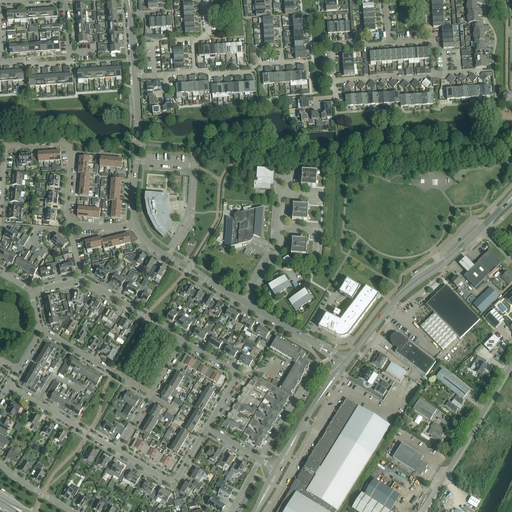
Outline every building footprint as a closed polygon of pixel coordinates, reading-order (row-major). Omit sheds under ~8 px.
[(155,19),(155,14),(152,14),(152,19),(149,19),(149,21),(146,21),(147,30),(150,29),(155,28),(155,19)] [(375,28),(375,26),(375,25),(364,26),(361,26),(361,29),(364,29),(365,32),(370,31),(370,33),(372,34),(378,34),(377,28),(375,28)] [(147,85),(147,91),(153,91),(154,91),(154,90),(155,90),(155,89),(155,88),(161,88),(160,80),(152,81),(152,84),(147,85)] [(153,98),(153,94),(153,91),(147,91),(145,92),(146,100),(149,100),(149,105),(156,104),(156,98),(153,98)] [(173,110),(172,95),(165,95),(165,99),(166,99),(166,106),(162,106),(163,114),(168,113),(168,110),(173,110)] [(313,101),(313,98),(305,98),(298,99),(298,104),(301,103),(302,109),(304,109),(309,108),(308,102),(313,101)] [(157,108),(156,104),(149,105),(149,110),(153,110),(153,115),(160,115),(160,114),(163,114),(162,106),(159,107),(159,108),(157,108)] [(325,114),(322,114),(321,114),(322,125),(322,122),(327,121),(327,118),(332,117),(331,110),(331,105),(324,106),(325,114)] [(305,115),(305,112),(304,109),(302,109),(297,109),(297,118),(301,118),(301,123),(308,122),(308,117),(308,116),(308,115),(305,115)] [(318,114),(318,113),(311,113),(311,116),(308,116),(308,117),(308,122),(308,124),(314,124),(313,120),(316,120),(316,126),(322,125),(321,114),(318,114)] [(17,167),(22,167),(22,164),(26,164),(25,153),(19,154),(20,160),(17,160),(17,167)] [(32,159),(31,153),(25,153),(26,164),(30,164),(30,167),(35,167),(35,159),(32,159)] [(276,170),(276,169),(257,168),(256,178),(258,178),(258,181),(254,181),(254,188),(270,189),(270,182),(272,183),(272,179),(273,179),(274,170),(276,170)] [(316,187),(317,172),(302,171),(302,177),(300,176),(300,180),(302,180),(301,186),(316,187)] [(59,183),(60,177),(54,177),(54,173),(48,173),(48,176),(47,182),(50,182),(59,183)] [(59,188),(59,183),(50,182),(50,185),(47,184),(47,187),(46,190),(52,191),(53,188),(59,188)] [(58,200),(58,194),(52,194),(52,191),(46,190),(46,194),(49,194),(48,199),(58,200)] [(149,217),(153,225),(156,231),(157,231),(163,238),(169,232),(171,234),(166,199),(167,199),(167,195),(145,193),(145,201),(147,210),(148,217),(149,217)] [(57,205),(58,200),(48,199),(48,204),(45,204),(45,207),(51,208),(51,205),(57,205)] [(307,221),(308,206),(293,205),(293,210),(292,210),(292,211),(291,214),(293,214),(292,220),(307,221)] [(56,217),(57,211),(51,211),(51,208),(45,207),(45,211),(44,216),(47,216),(56,217)] [(261,212),(261,208),(263,207),(238,213),(237,213),(235,215),(234,217),(234,220),(228,217),(228,222),(227,222),(226,225),(226,228),(227,228),(227,237),(225,237),(225,240),(226,243),(226,244),(226,248),(224,248),(249,242),(250,242),(252,241),(253,239),(253,237),(253,235),(259,238),(260,233),(260,234),(261,230),(261,227),(260,227),(261,218),(262,218),(262,217),(262,215),(262,213),(261,212)] [(56,222),(56,217),(47,216),(46,221),(44,221),(43,225),(49,225),(50,222),(56,222)] [(14,244),(15,242),(18,244),(20,241),(17,239),(20,234),(11,229),(10,231),(7,230),(4,235),(12,240),(13,240),(12,241),(11,242),(12,242),(14,244)] [(26,242),(29,237),(24,234),(21,239),(26,242)] [(57,246),(63,239),(58,235),(54,240),(52,238),(53,235),(49,235),(49,241),(52,241),(57,246)] [(104,249),(102,240),(101,238),(96,239),(98,248),(103,247),(104,250),(104,249)] [(64,249),(63,248),(68,243),(63,239),(57,246),(62,250),(62,253),(68,251),(68,248),(64,249)] [(306,255),(307,240),(292,239),(292,245),(290,245),(290,248),(292,248),(291,254),(306,255)] [(248,257),(251,254),(252,252),(247,249),(244,254),(248,257)] [(24,261),(29,251),(27,250),(21,259),(19,258),(15,266),(18,267),(17,268),(19,269),(24,261)] [(7,262),(12,254),(7,251),(3,259),(5,260),(5,261),(7,262)] [(475,288),(500,264),(489,252),(474,266),(468,272),(463,276),(475,288)] [(140,253),(137,257),(135,256),(135,255),(134,257),(132,259),(131,262),(136,265),(137,263),(141,265),(146,256),(140,253)] [(12,264),(17,256),(12,254),(7,262),(9,263),(9,262),(12,264)] [(287,265),(290,263),(292,262),(288,256),(283,259),(287,265)] [(469,260),(466,257),(459,263),(462,266),(468,272),(474,266),(469,260)] [(151,274),(155,268),(152,266),(155,262),(149,258),(144,267),(147,269),(146,271),(151,274)] [(67,273),(74,272),(72,266),(76,265),(74,259),(68,261),(69,264),(66,265),(67,273)] [(32,265),(33,262),(30,260),(29,263),(24,271),(27,273),(26,274),(28,275),(33,266),(32,265)] [(24,271),(29,263),(24,261),(19,269),(21,270),(21,269),(24,271)] [(62,266),(61,262),(55,263),(57,269),(60,268),(61,275),(67,273),(66,265),(62,266)] [(49,277),(55,276),(53,269),(57,269),(55,263),(50,264),(51,268),(47,269),(49,277)] [(100,278),(105,269),(100,267),(99,263),(92,264),(93,267),(98,270),(95,275),(100,278)] [(151,274),(149,277),(153,280),(155,276),(156,277),(158,275),(161,277),(166,268),(160,265),(158,269),(155,268),(151,274)] [(35,274),(38,269),(33,266),(28,275),(30,276),(31,275),(34,277),(35,274)] [(114,271),(109,268),(107,271),(105,269),(100,278),(105,281),(108,275),(110,277),(114,271)] [(49,277),(47,269),(40,270),(38,269),(35,274),(38,276),(40,272),(41,272),(42,279),(49,277)] [(120,277),(118,275),(119,272),(114,270),(114,271),(110,277),(111,276),(114,277),(111,282),(115,285),(120,277)] [(509,285),(511,282),(511,275),(508,271),(501,277),(509,285)] [(129,278),(125,276),(123,278),(120,277),(115,285),(120,288),(123,283),(126,284),(129,278)] [(291,286),(284,276),(282,277),(283,278),(281,279),(280,278),(268,286),(275,297),(287,289),(286,288),(288,287),(289,288),(291,286)] [(458,289),(460,287),(458,285),(462,282),(456,276),(451,281),(458,289)] [(130,294),(135,286),(137,283),(129,278),(126,284),(129,286),(125,291),(130,294)] [(352,301),(360,288),(347,280),(339,293),(345,295),(344,297),(347,299),(347,297),(352,301)] [(141,293),(144,287),(137,283),(135,286),(130,294),(135,297),(138,292),(141,293)] [(195,291),(192,290),(193,288),(188,285),(185,290),(183,289),(180,295),(183,297),(185,295),(188,296),(191,298),(195,291)] [(459,340),(480,320),(446,285),(426,305),(434,313),(420,327),(443,350),(456,337),(459,340)] [(146,303),(151,295),(148,293),(149,290),(145,288),(144,287),(141,293),(143,295),(140,300),(146,303)] [(350,334),(379,295),(365,287),(362,291),(363,292),(364,292),(343,320),(339,318),(341,313),(336,311),(332,317),(326,314),(319,327),(324,330),(338,337),(340,338),(343,338),(346,337),(348,336),(350,334)] [(473,304),(481,313),(498,296),(490,288),(473,304)] [(312,301),(305,290),(293,297),(293,298),(292,300),(291,299),(288,300),(295,311),(298,309),(297,308),(299,307),(300,308),(312,301)] [(204,294),(199,291),(198,293),(195,291),(191,298),(194,299),(193,300),(197,301),(195,304),(199,306),(202,300),(201,299),(204,294)] [(77,304),(79,292),(76,292),(76,293),(73,293),(73,295),(67,295),(68,302),(72,302),(72,301),(75,302),(75,304),(77,304)] [(82,293),(79,292),(77,304),(77,306),(81,306),(82,303),(85,305),(86,303),(89,299),(86,297),(84,297),(84,295),(81,294),(82,293)] [(214,302),(211,301),(212,299),(207,296),(204,301),(202,300),(199,306),(202,308),(204,306),(207,308),(207,307),(210,309),(214,302)] [(92,312),(99,300),(96,299),(95,300),(93,299),(92,300),(89,299),(86,303),(90,305),(89,306),(92,308),(90,311),(92,312)] [(101,313),(104,309),(105,308),(101,306),(102,304),(100,303),(101,302),(99,300),(92,312),(94,313),(96,310),(101,313)] [(223,305),(218,302),(217,304),(214,302),(210,309),(213,310),(212,311),(216,313),(214,315),(218,317),(219,316),(221,311),(220,310),(223,305)] [(107,311),(104,309),(101,313),(100,315),(103,317),(108,320),(113,311),(111,310),(110,311),(108,310),(107,311)] [(231,310),(229,309),(228,311),(225,310),(223,314),(221,316),(226,319),(228,317),(230,318),(235,311),(232,309),(231,310)] [(178,313),(172,310),(167,318),(173,322),(176,316),(179,317),(182,312),(179,310),(178,313)] [(496,328),(504,321),(493,310),(485,317),(496,328)] [(113,311),(108,320),(113,322),(114,323),(115,323),(117,320),(115,319),(117,315),(115,314),(115,312),(113,311)] [(236,325),(240,319),(238,317),(239,315),(237,314),(237,313),(235,311),(230,318),(233,320),(231,322),(236,325)] [(182,328),(188,319),(183,316),(185,313),(184,313),(182,312),(179,317),(181,319),(178,325),(182,328)] [(72,318),(74,315),(69,316),(67,319),(64,323),(65,323),(66,322),(68,323),(64,329),(71,333),(77,325),(70,321),(72,318)] [(58,324),(57,321),(60,320),(60,318),(49,320),(50,325),(53,325),(54,328),(60,326),(59,323),(58,324)] [(246,319),(244,318),(243,320),(240,319),(236,325),(241,328),(243,326),(245,327),(250,320),(247,318),(246,319)] [(125,320),(123,319),(119,326),(123,329),(129,320),(126,319),(125,320)] [(196,322),(197,320),(194,319),(192,321),(188,319),(182,328),(187,331),(191,324),(193,326),(196,322)] [(131,333),(135,328),(131,326),(132,324),(130,323),(131,322),(129,320),(123,329),(121,332),(124,334),(126,330),(131,333)] [(251,334),(255,328),(253,326),(254,324),(252,323),(253,322),(250,320),(245,327),(248,329),(246,331),(251,334)] [(199,337),(203,331),(200,329),(202,327),(196,324),(195,326),(192,330),(195,332),(194,334),(199,337)] [(82,343),(85,339),(87,335),(84,333),(86,329),(81,326),(80,328),(77,334),(79,336),(77,340),(82,343)] [(262,328),(259,327),(258,329),(255,328),(251,334),(256,337),(258,335),(261,336),(265,329),(262,327),(262,328)] [(267,344),(271,337),(268,335),(270,333),(267,332),(268,331),(265,329),(261,336),(263,338),(262,340),(267,344)] [(212,333),(209,331),(207,330),(205,332),(203,331),(199,337),(204,340),(205,338),(208,339),(212,333)] [(214,346),(218,340),(215,338),(217,336),(212,333),(208,339),(210,341),(209,343),(214,346)] [(408,342),(401,336),(399,334),(397,334),(394,334),(392,335),(391,337),(390,339),(390,341),(391,343),(392,345),(393,345),(393,346),(398,349),(395,352),(425,376),(436,363),(409,342),(409,341),(408,342)] [(285,343),(280,340),(281,339),(275,336),(269,348),(271,349),(271,348),(295,362),(296,360),(297,361),(282,387),(281,387),(281,386),(279,388),(292,396),(293,394),(291,393),(292,390),(293,391),(297,384),(296,384),(299,379),(300,379),(304,372),(303,372),(305,369),(306,370),(306,371),(307,370),(306,370),(310,364),(302,359),(305,354),(303,353),(303,352),(301,351),(297,349),(297,350),(292,347),(292,346),(286,342),(285,343)] [(489,352),(500,341),(494,336),(484,346),(489,352)] [(101,344),(104,340),(99,337),(97,340),(93,338),(90,342),(88,346),(94,350),(97,345),(100,346),(99,348),(101,344)] [(227,342),(224,340),(222,339),(220,341),(218,340),(214,346),(219,349),(220,347),(223,348),(227,342)] [(229,355),(233,349),(234,346),(227,342),(223,348),(225,350),(224,352),(229,355)] [(57,347),(51,343),(50,346),(47,344),(44,349),(52,353),(54,349),(56,349),(57,347)] [(110,348),(105,345),(101,351),(106,354),(105,357),(112,361),(112,360),(117,351),(110,347),(110,348)] [(238,357),(242,351),(234,346),(233,349),(229,355),(234,358),(235,356),(238,357)] [(53,357),(54,355),(52,353),(44,349),(41,353),(49,358),(50,356),(53,357)] [(244,364),(248,358),(245,356),(247,354),(246,353),(245,352),(242,351),(238,357),(240,359),(239,361),(244,364)] [(46,363),(49,358),(41,353),(39,358),(46,363)] [(380,369),(387,358),(378,353),(374,360),(374,359),(372,362),(372,363),(373,364),(373,365),(375,366),(376,366),(380,369)] [(188,366),(192,359),(189,358),(190,356),(186,354),(181,363),(188,366)] [(257,360),(253,357),(252,357),(250,359),(248,358),(244,364),(249,367),(251,365),(253,366),(257,360)] [(481,376),(487,366),(484,365),(486,361),(478,357),(474,364),(478,366),(474,372),(481,376)] [(43,367),(46,363),(39,358),(36,363),(40,365),(43,367)] [(195,361),(192,359),(188,366),(194,370),(199,362),(195,360),(195,361)] [(74,370),(78,363),(74,360),(71,364),(70,366),(69,369),(68,370),(70,371),(71,371),(72,369),(74,370)] [(201,374),(205,367),(202,365),(203,364),(199,362),(194,370),(201,374)] [(79,373),(83,366),(78,363),(74,370),(73,372),(78,375),(79,373)] [(400,382),(406,372),(392,363),(386,373),(400,382)] [(42,369),(39,367),(35,365),(32,369),(39,374),(41,371),(44,373),(46,370),(42,368),(42,369)] [(84,376),(88,369),(83,366),(79,373),(84,376)] [(208,369),(205,367),(201,374),(207,378),(212,370),(208,367),(208,369)] [(373,372),(370,370),(366,367),(364,371),(363,371),(364,372),(362,374),(362,373),(362,374),(360,378),(367,382),(373,372)] [(39,380),(40,378),(37,376),(39,374),(32,369),(29,374),(36,378),(39,380)] [(88,378),(92,371),(88,369),(84,376),(88,378)] [(463,402),(462,401),(470,391),(442,369),(435,378),(457,395),(451,403),(449,401),(445,406),(455,414),(456,414),(455,413),(456,410),(456,409),(457,408),(458,408),(459,409),(460,408),(461,407),(463,402)] [(214,382),(218,375),(215,373),(216,372),(212,370),(207,378),(214,382)] [(92,383),(93,381),(97,374),(92,371),(88,378),(87,381),(92,383)] [(181,381),(184,376),(177,372),(174,377),(181,381)] [(33,383),(36,378),(29,374),(26,379),(33,383)] [(96,386),(98,384),(102,377),(97,374),(93,381),(92,383),(96,386)] [(221,376),(218,375),(214,382),(220,386),(225,377),(221,375),(221,376)] [(178,386),(181,381),(174,377),(172,382),(178,386)] [(271,386),(255,377),(253,381),(251,380),(250,381),(250,382),(248,384),(249,384),(255,388),(257,389),(258,387),(258,388),(259,388),(260,388),(261,387),(262,386),(268,390),(269,391),(271,386)] [(35,387),(37,385),(33,383),(26,379),(23,383),(34,389),(35,387)] [(176,391),(178,386),(172,382),(169,387),(176,391)] [(255,388),(249,384),(246,388),(244,387),(244,388),(243,388),(243,389),(242,392),(244,393),(250,396),(251,395),(252,395),(253,396),(253,395),(254,395),(255,394),(263,398),(265,394),(257,389),(255,388)] [(386,390),(378,385),(374,390),(383,396),(386,390)] [(176,391),(169,387),(167,386),(164,391),(171,395),(174,390),(175,391),(176,391)] [(286,404),(287,403),(286,403),(287,401),(285,400),(288,396),(271,386),(269,391),(277,395),(276,396),(276,397),(276,398),(276,399),(277,399),(278,399),(277,401),(283,404),(283,405),(285,406),(286,404)] [(211,397),(214,392),(207,388),(204,393),(211,397)] [(166,402),(167,403),(169,400),(168,400),(171,395),(164,391),(161,396),(162,396),(167,399),(166,402)] [(60,395),(55,392),(53,394),(52,397),(50,399),(55,402),(60,395)] [(60,395),(55,402),(60,405),(64,397),(66,395),(61,392),(60,395)] [(139,399),(128,392),(125,397),(122,395),(119,400),(122,402),(123,401),(128,404),(122,414),(118,411),(116,415),(122,418),(126,421),(128,417),(127,417),(128,415),(129,415),(133,407),(134,407),(139,399)] [(208,402),(211,397),(204,393),(201,397),(208,402)] [(244,393),(241,397),(239,396),(239,397),(238,397),(238,398),(237,400),(239,401),(245,405),(246,403),(247,404),(248,404),(249,404),(249,403),(250,402),(258,407),(260,402),(258,401),(250,396),(244,393)] [(281,412),(282,411),(282,410),(280,409),(283,405),(283,404),(277,401),(266,395),(264,399),(272,404),(271,405),(271,406),(271,407),(272,408),(272,409),(278,413),(280,414),(281,412)] [(64,408),(69,400),(64,397),(60,405),(64,408)] [(205,407),(208,402),(201,397),(198,402),(205,407)] [(358,406),(346,399),(304,468),(307,470),(301,480),(298,478),(291,490),(291,489),(276,511),(335,511),(336,511),(337,511),(390,426),(358,406)] [(430,420),(437,410),(420,399),(413,409),(430,420)] [(69,410),(74,403),(69,400),(64,408),(69,410)] [(245,405),(239,401),(236,405),(234,404),(234,405),(233,405),(233,406),(232,409),(234,410),(234,409),(240,413),(241,412),(242,412),(242,413),(243,413),(243,412),(244,412),(244,411),(245,411),(253,415),(255,411),(252,409),(245,405)] [(18,418),(20,415),(17,413),(21,407),(12,402),(10,407),(11,407),(7,413),(13,416),(18,418)] [(81,407),(83,404),(80,402),(78,406),(74,413),(79,416),(83,408),(81,407)] [(202,411),(205,407),(198,402),(195,407),(202,411)] [(74,413),(78,406),(74,403),(69,410),(74,413)] [(276,420),(277,419),(277,418),(275,417),(278,413),(272,409),(261,403),(259,407),(267,412),(266,413),(266,414),(266,415),(267,415),(267,416),(268,416),(267,418),(273,421),(273,422),(275,423),(276,420)] [(155,405),(152,410),(159,414),(162,409),(163,410),(164,407),(163,406),(161,409),(157,406),(155,405)] [(234,409),(234,410),(231,414),(229,413),(229,414),(228,414),(228,415),(227,417),(229,418),(235,422),(235,421),(236,420),(237,421),(238,421),(239,421),(239,420),(240,420),(240,419),(248,423),(250,419),(240,413),(234,409)] [(158,420),(157,419),(159,414),(152,410),(149,415),(151,416),(158,420)] [(200,419),(203,414),(199,411),(196,410),(193,415),(200,419)] [(271,429),(272,428),(272,427),(270,425),(273,422),(273,421),(267,418),(260,413),(257,412),(256,411),(254,416),(262,420),(261,421),(261,422),(261,423),(262,424),(263,424),(262,426),(268,430),(270,431),(271,429)] [(36,432),(37,431),(39,427),(36,425),(40,419),(38,418),(32,414),(28,422),(33,426),(31,429),(36,432)] [(197,424),(200,419),(193,415),(190,420),(197,424)] [(155,425),(158,420),(151,416),(148,421),(155,425)] [(10,422),(4,418),(1,424),(0,423),(0,433),(6,437),(7,434),(6,433),(9,427),(7,426),(10,422)] [(229,418),(226,422),(224,421),(222,425),(225,427),(227,428),(228,427),(232,429),(233,429),(234,429),(234,428),(235,427),(243,432),(245,428),(235,421),(235,422),(229,418)] [(194,429),(197,424),(190,420),(187,425),(194,429)] [(266,437),(267,436),(267,435),(265,434),(268,430),(262,426),(252,420),(249,424),(257,429),(256,430),(256,431),(256,432),(257,433),(258,433),(257,434),(257,435),(263,438),(265,439),(266,437)] [(152,430),(155,425),(148,421),(145,426),(152,430)] [(123,427),(118,425),(115,423),(113,426),(107,422),(103,428),(112,434),(114,430),(119,433),(123,427)] [(439,445),(443,440),(443,439),(443,438),(442,438),(441,437),(444,433),(442,432),(443,430),(444,429),(434,422),(431,427),(432,428),(428,434),(431,436),(430,437),(435,441),(435,442),(439,445)] [(50,439),(50,438),(53,434),(50,433),(54,427),(48,423),(42,432),(48,436),(47,437),(50,439)] [(191,434),(194,429),(187,425),(185,429),(191,434)] [(149,435),(152,430),(145,426),(142,431),(149,435)] [(260,448),(262,443),(260,442),(263,438),(257,435),(257,434),(246,428),(244,433),(252,437),(251,438),(251,439),(251,440),(252,441),(256,443),(255,445),(260,448)] [(62,447),(66,441),(63,439),(66,434),(59,430),(58,430),(59,431),(58,434),(55,439),(59,442),(58,444),(62,447)] [(186,439),(189,434),(185,431),(182,430),(179,435),(186,439)] [(183,444),(186,439),(179,435),(176,440),(183,444)] [(8,442),(0,437),(0,445),(3,447),(5,444),(6,445),(8,442)] [(138,450),(142,443),(136,439),(131,447),(135,449),(135,448),(138,450)] [(180,449),(183,444),(176,440),(173,445),(180,449)] [(144,455),(149,447),(142,443),(138,450),(141,452),(140,453),(144,455)] [(427,470),(425,469),(428,466),(420,461),(423,457),(419,454),(402,443),(392,458),(417,474),(421,476),(423,473),(425,474),(424,473),(426,470),(427,470)] [(177,454),(180,449),(173,445),(170,450),(177,454)] [(8,448),(8,449),(5,453),(8,455),(6,458),(10,460),(10,459),(12,460),(11,461),(16,463),(18,459),(21,454),(11,449),(9,447),(8,448)] [(151,458),(155,450),(149,447),(144,455),(148,457),(148,456),(151,458)] [(91,464),(95,457),(97,453),(90,448),(84,459),(91,464)] [(215,448),(214,448),(213,448),(212,448),(211,449),(210,448),(207,454),(211,456),(210,458),(216,461),(222,451),(216,448),(215,448)] [(157,463),(162,454),(155,450),(151,458),(154,459),(153,460),(157,463)] [(164,465),(168,458),(162,454),(157,463),(161,465),(161,464),(164,465)] [(229,466),(234,458),(228,455),(224,461),(221,459),(217,465),(223,468),(225,464),(229,466)] [(105,468),(109,460),(103,456),(100,462),(97,460),(94,465),(100,469),(101,466),(105,468)] [(25,474),(27,469),(30,465),(26,462),(28,460),(23,457),(20,462),(23,463),(19,470),(25,474)] [(170,470),(175,462),(168,458),(164,465),(167,467),(166,468),(170,470)] [(230,481),(234,474),(235,474),(236,475),(237,474),(238,474),(239,472),(242,474),(247,466),(240,462),(237,467),(234,465),(235,463),(230,471),(225,478),(230,481)] [(39,482),(44,473),(40,471),(43,466),(38,463),(34,469),(37,470),(33,478),(39,482)] [(114,476),(120,466),(115,463),(113,468),(110,466),(106,473),(113,477),(114,476)] [(120,482),(124,475),(122,473),(124,469),(120,466),(114,476),(119,479),(118,480),(120,482)] [(209,473),(208,472),(204,470),(202,472),(196,468),(194,473),(202,478),(205,480),(207,476),(209,473)] [(129,485),(131,483),(135,475),(131,473),(128,477),(125,476),(122,481),(125,483),(129,485)] [(201,487),(203,484),(200,482),(202,478),(194,473),(191,478),(197,482),(195,484),(201,487)] [(138,489),(142,481),(139,479),(140,478),(135,475),(131,483),(135,486),(134,487),(138,489)] [(228,500),(230,496),(231,494),(233,490),(224,485),(225,482),(220,479),(213,491),(218,494),(228,500)] [(400,496),(374,479),(364,495),(362,493),(352,509),(357,511),(390,511),(400,496)] [(145,494),(146,492),(151,485),(146,482),(146,483),(142,481),(138,489),(137,491),(140,492),(141,491),(145,494)] [(194,487),(186,482),(183,487),(192,492),(194,488),(199,491),(201,487),(195,484),(194,487)] [(75,495),(79,488),(75,486),(73,485),(72,486),(70,489),(67,487),(62,496),(68,499),(72,493),(75,495)] [(153,498),(156,494),(153,492),(155,487),(151,485),(146,492),(145,494),(150,496),(149,498),(152,499),(153,499),(153,498)] [(189,497),(192,492),(183,487),(180,491),(189,497)] [(160,503),(162,500),(167,492),(162,489),(158,495),(156,494),(153,498),(153,499),(160,503)] [(169,498),(172,495),(167,492),(162,500),(166,503),(167,503),(168,507),(173,506),(172,499),(171,499),(169,498)] [(222,510),(225,506),(218,501),(219,498),(211,493),(209,497),(211,498),(207,505),(218,511),(219,511),(221,509),(222,510)] [(93,498),(87,495),(85,498),(81,496),(79,500),(76,504),(83,508),(86,504),(88,506),(91,501),(93,498)] [(471,496),(467,503),(476,507),(480,500),(471,496)] [(109,502),(103,499),(101,502),(97,500),(93,508),(99,511),(102,508),(105,510),(109,502)]
